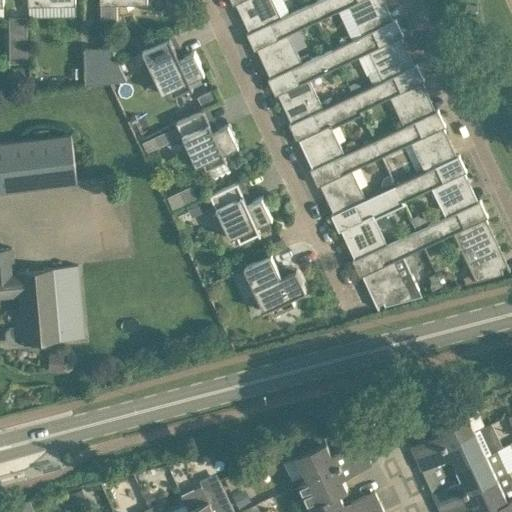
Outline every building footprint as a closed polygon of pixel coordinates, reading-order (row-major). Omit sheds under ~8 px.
[(117,0),(100,0),(101,18),(117,17),(117,0)] [(232,0),(233,2),(236,1),(241,13),(244,12),(247,20),(252,18),(256,27),(281,15),(274,0),(232,0)] [(314,0),(311,1),(311,2),(319,18),(339,8),(348,4),(362,33),(386,21),(382,13),(387,11),(383,3),(386,2),(385,0),(314,0)] [(249,30),(247,31),(255,48),(257,47),(263,59),(265,58),(269,65),(273,63),(278,72),(303,61),(300,54),(289,32),(319,18),(311,2),(311,1),(281,15),(256,27),(249,30)] [(28,60),(27,15),(10,15),(10,60),(28,60)] [(352,37),(332,47),(333,47),(340,63),(360,54),(369,72),(378,68),(383,79),(408,67),(404,58),(408,56),(405,48),(407,47),(406,45),(401,35),(404,33),(396,17),(393,18),(386,21),(362,33),(352,37)] [(143,48),(163,91),(169,88),(173,95),(192,86),(194,86),(190,78),(205,71),(195,50),(180,57),(170,35),(169,35),(169,36),(143,48)] [(112,46),(84,47),(85,83),(127,79),(112,46)] [(271,76),(268,77),(276,93),(278,92),(284,104),(287,103),(290,111),(295,109),(299,118),(324,106),(310,77),(340,63),(333,47),(332,47),(311,56),(303,61),(278,72),(271,76)] [(300,54),(303,61),(311,56),(308,50),(300,54)] [(363,88),(354,93),(361,108),(391,95),(404,124),(429,112),(425,103),(429,101),(426,94),(428,92),(423,80),(425,79),(417,62),(415,63),(408,67),(383,79),(374,83),(363,88)] [(355,80),(349,83),(353,92),(354,93),(363,88),(360,82),(355,80)] [(198,95),(202,104),(218,97),(213,88),(198,95)] [(292,121),(290,122),(297,138),(300,137),(305,150),(308,149),(311,156),(316,154),(320,163),(345,151),(333,125),(362,112),(363,111),(361,108),(354,93),(353,92),(324,106),(299,118),(292,121)] [(331,93),(321,98),(324,105),(334,100),(331,93)] [(203,108),(177,120),(197,163),(203,160),(207,167),(226,158),(226,159),(227,158),(224,150),(239,144),(229,122),(214,129),(204,107),(203,108)] [(404,124),(375,137),(375,138),(382,154),(412,140),(425,169),(450,157),(446,149),(451,146),(447,139),(450,138),(444,125),(446,124),(438,108),(436,109),(429,112),(404,124)] [(166,129),(154,135),(159,146),(171,140),(166,129)] [(0,140),(0,189),(78,180),(72,132),(0,140)] [(313,166),(311,167),(318,184),(321,182),(326,194),(327,195),(329,194),(333,201),(337,199),(341,208),(366,197),(352,168),(382,154),(375,138),(375,137),(345,151),(320,163),(313,166)] [(425,169),(396,183),(404,199),(433,185),(446,214),(471,203),(467,194),(472,192),(468,184),(471,183),(470,183),(465,171),(467,169),(459,153),(457,154),(450,157),(425,169)] [(384,175),(382,182),(385,188),(394,184),(389,173),(384,175)] [(237,181),(211,193),(231,236),(237,233),(241,240),(260,231),(257,223),(268,218),(273,216),(263,195),(248,202),(238,180),(236,180),(237,181)] [(197,196),(191,183),(179,189),(185,202),(197,196)] [(334,211),(332,212),(339,229),(342,228),(348,240),(350,239),(354,247),(358,245),(362,254),(387,242),(375,216),(405,202),(404,199),(396,183),(394,184),(385,188),(366,197),(341,208),(334,211)] [(187,204),(192,215),(204,209),(199,198),(187,204)] [(417,228),(417,229),(424,245),(454,231),(474,272),(477,279),(504,271),(501,267),(497,257),(501,255),(489,229),(492,228),(486,216),(488,215),(481,198),(478,199),(471,203),(446,214),(429,222),(417,228)] [(257,223),(260,231),(271,226),(268,218),(257,223)] [(355,257),(353,258),(361,274),(363,273),(365,278),(369,285),(371,284),(375,292),(379,290),(384,300),(386,303),(412,296),(422,293),(413,272),(408,275),(403,277),(395,258),(404,254),(424,245),(417,229),(417,228),(387,242),(362,254),(355,257)] [(0,294),(9,294),(20,293),(22,311),(17,311),(19,330),(24,330),(25,340),(85,335),(78,263),(14,269),(12,245),(0,246),(0,294)] [(272,253),(245,265),(264,307),(263,307),(264,308),(271,305),(274,312),(295,303),(292,295),(307,288),(297,267),(282,274),(272,253)] [(439,276),(432,279),(430,284),(432,288),(442,283),(439,276)] [(48,370),(63,371),(64,351),(50,350),(48,370)] [(497,382),(500,390),(507,387),(504,380),(497,382)] [(416,456),(476,428),(465,405),(435,419),(441,431),(411,444),(416,456)] [(457,465),(497,446),(501,444),(491,422),(485,425),(485,424),(476,428),(416,456),(422,468),(452,455),(457,465)] [(367,450),(362,438),(332,452),(327,440),(297,454),(308,478),(367,450)] [(511,446),(510,442),(501,445),(508,467),(511,465),(511,446)] [(438,502),(508,470),(497,446),(457,465),(462,477),(432,491),(438,502)] [(301,481),(312,504),(318,501),(319,502),(340,492),(341,492),(349,488),(343,476),(373,462),(367,450),(308,478),(301,481)] [(511,473),(510,469),(508,470),(438,502),(442,511),(448,511),(473,501),(478,511),(479,511),(487,509),(486,508),(511,495),(511,473)] [(215,511),(212,504),(223,499),(211,473),(201,478),(209,497),(189,506),(192,511),(215,511)] [(251,499),(245,487),(233,494),(239,506),(251,499)] [(86,498),(82,488),(71,492),(74,503),(86,498)] [(151,490),(144,493),(148,501),(156,498),(152,489),(151,490)] [(312,504),(315,511),(355,511),(381,501),(375,489),(346,503),(341,492),(340,492),(319,502),(318,501),(312,504)] [(3,508),(5,511),(25,511),(35,507),(28,495),(3,508)] [(511,511),(511,495),(486,508),(487,509),(488,511),(511,511)] [(192,511),(189,506),(188,507),(186,502),(166,511),(160,500),(152,504),(155,511),(192,511)] [(355,511),(385,511),(381,501),(355,511)]
